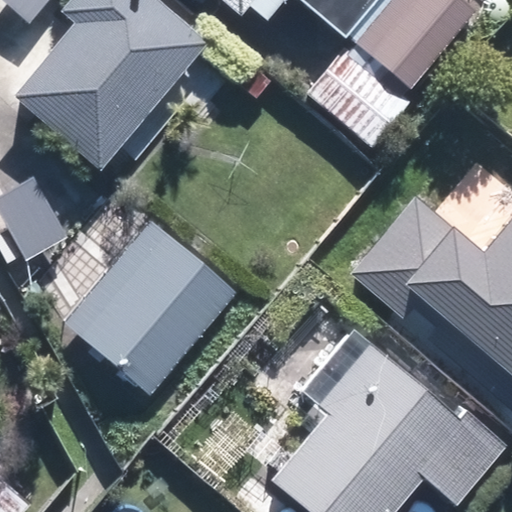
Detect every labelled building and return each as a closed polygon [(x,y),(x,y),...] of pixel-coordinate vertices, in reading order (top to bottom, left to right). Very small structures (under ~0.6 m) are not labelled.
[(49,0),(7,0),(32,20),(49,0)] [(14,93),(99,166),(210,39),(164,0),(63,0),(58,7),(76,22),(14,93)] [(226,0),(243,14),(255,0),(305,0),(348,35),(377,0),(226,0)] [(340,52),(306,94),(373,148),(407,106),(340,52)] [(234,82),(253,98),(268,80),(250,64),(234,82)] [(64,239),(27,174),(0,189),(0,235),(17,266),(64,239)] [(415,197),(352,272),(404,316),(421,295),(511,370),(511,218),(483,253),(415,197)] [(160,235),(77,336),(145,391),(228,291),(160,235)] [(328,409),(272,478),(313,511),(389,511),(422,473),(456,502),(507,441),(465,407),(459,415),(353,327),(302,388),(328,409)] [(0,511),(20,511),(31,500),(0,475),(0,511)]
